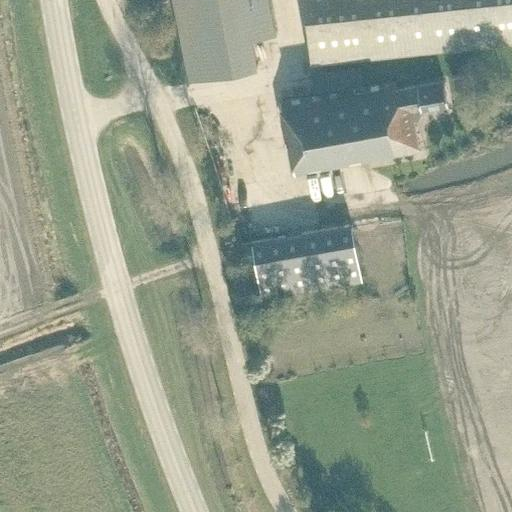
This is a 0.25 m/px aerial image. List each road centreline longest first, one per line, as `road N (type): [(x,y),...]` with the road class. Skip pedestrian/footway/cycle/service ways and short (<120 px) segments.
road 1 (unclassified): [(288,511),(258,450),(210,253)]
road 2 (primary): [(193,511),(118,289)]
road 3 (unknown): [(288,0),(266,106),(295,201)]
road 4 (primary): [(118,289),(75,118)]
road 5 (unclassified): [(210,253),(152,95)]
road 6 (primary): [(75,118),(53,0)]
